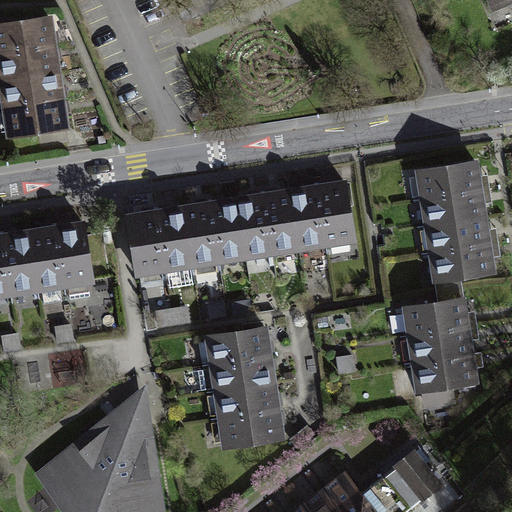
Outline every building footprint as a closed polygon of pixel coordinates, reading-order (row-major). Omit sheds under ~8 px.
[(511,5),(511,0),(487,0),(492,13),(511,5)] [(0,17),(0,48),(54,39),(49,9),(0,17)] [(0,48),(0,76),(59,67),(54,39),(0,48)] [(63,93),(59,67),(0,76),(0,84),(3,103),(63,93)] [(68,120),(63,93),(3,103),(8,131),(68,120)] [(438,277),(493,269),(476,158),(420,167),(438,277)] [(314,189),(326,246),(353,242),(341,185),(314,189)] [(288,193),(299,250),(326,246),(314,189),(288,193)] [(261,197),(272,255),(299,250),(288,193),(261,197)] [(234,202),(245,259),(272,255),(261,197),(234,202)] [(208,206),(218,264),(245,259),(234,202),(208,206)] [(181,210),(191,268),(218,264),(208,206),(181,210)] [(154,214),(164,273),(191,268),(181,210),(154,214)] [(127,218),(137,277),(164,273),(154,214),(127,218)] [(83,227),(56,232),(65,291),(92,287),(83,227)] [(56,232),(29,236),(38,295),(65,291),(56,232)] [(29,236),(2,240),(11,299),(38,295),(29,236)] [(2,240),(0,239),(0,300),(11,299),(2,240)] [(420,390),(478,380),(463,292),(406,301),(420,390)] [(225,448),(285,439),(266,320),(207,329),(225,448)] [(166,511),(147,379),(36,472),(67,511),(166,511)] [(381,511),(347,467),(289,511),(381,511)]
